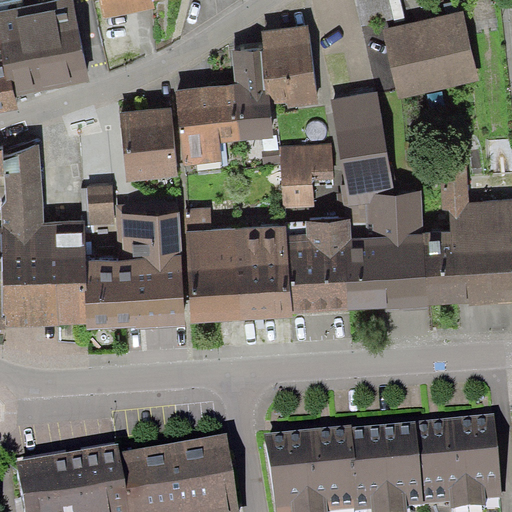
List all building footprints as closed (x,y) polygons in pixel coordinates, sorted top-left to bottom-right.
[(46,0),(7,12),(27,77),(94,56),(76,0),(46,0)] [(393,0),(358,0),(363,28),(397,23),(393,0)] [(471,13),(389,29),(401,97),(484,82),(471,13)] [(272,43),(281,110),(326,104),(315,24),(270,30),(272,43)] [(246,81),(253,135),(284,131),(281,110),(272,43),(239,46),(246,81)] [(0,64),(0,109),(27,102),(16,61),(0,64)] [(178,90),(180,110),(187,161),(255,152),(254,141),(253,135),(246,81),(178,90)] [(331,99),(347,195),(394,187),(378,92),(331,99)] [(174,110),(120,117),(128,181),(181,174),(174,110)] [(46,142),(9,147),(12,222),(14,233),(57,232),(46,142)] [(332,143),(280,146),(283,208),(315,206),(313,181),(334,180),(332,143)] [(0,223),(12,222),(9,147),(0,149),(0,223)] [(424,233),(426,307),(511,301),(511,199),(469,202),(466,158),(439,160),(442,211),(449,210),(450,231),(424,233)] [(346,249),(347,309),(426,307),(424,233),(423,192),(369,194),(370,203),(371,238),(352,239),(352,248),(346,249)] [(102,247),(104,317),(186,316),(181,212),(120,212),(121,246),(102,247)] [(287,234),(292,314),(348,311),(347,309),(346,249),(352,248),(352,239),(351,219),(306,221),(306,233),(287,234)] [(186,231),(191,323),(292,317),(292,314),(287,234),(287,225),(186,231)] [(102,231),(57,232),(14,233),(17,319),(104,317),(102,247),(102,231)] [(12,260),(0,260),(0,320),(13,321),(12,260)] [(404,436),(412,499),(511,489),(511,450),(509,424),(404,436)] [(404,436),(271,449),(278,511),(297,511),(412,499),(404,436)] [(236,511),(226,449),(119,466),(126,511),(236,511)] [(118,459),(18,475),(23,511),(126,511),(119,466),(118,459)]
